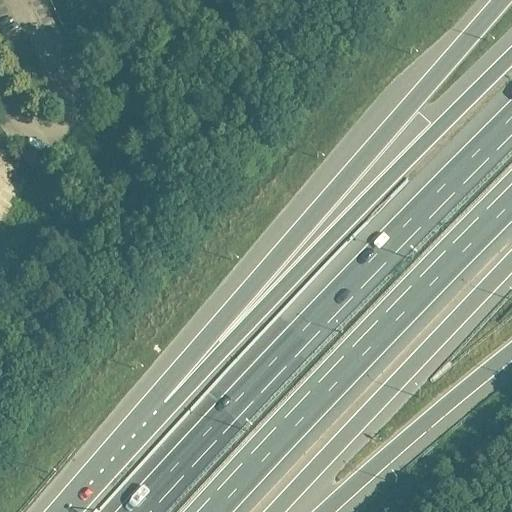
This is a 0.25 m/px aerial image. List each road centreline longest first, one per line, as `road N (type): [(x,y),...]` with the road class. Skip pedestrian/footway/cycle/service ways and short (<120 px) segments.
road 1 (motorway): [(511,116),(134,511)]
road 2 (motorway): [(499,0),(180,385)]
road 3 (motorway): [(511,57),(180,385)]
road 4 (motorway): [(215,511),(511,206)]
road 5 (motorway): [(274,511),(511,259)]
road 6 (motorway): [(322,511),(511,349)]
road 7 (motorway): [(180,385),(65,511)]
